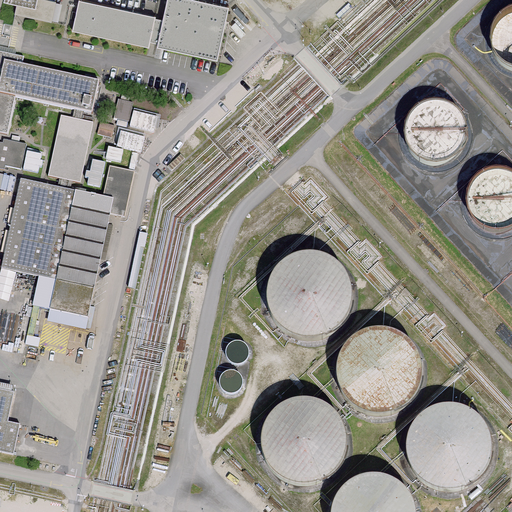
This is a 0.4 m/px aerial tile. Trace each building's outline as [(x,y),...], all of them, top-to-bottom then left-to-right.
[(4,0),(4,2),(36,9),(37,0),(4,0)] [(83,0),(78,0),(72,30),(149,47),(151,37),(158,39),(157,46),(217,59),(229,6),(201,0),(166,0),(162,21),(155,20),(156,16),(83,0)] [(497,62),(506,69),(511,70),(511,12),(510,13),(500,19),(492,28),(489,40),(491,52),(497,62)] [(16,94),(94,111),(101,80),(23,62),(25,54),(0,49),(0,130),(8,133),(16,94)] [(133,102),(118,99),(114,120),(129,123),(133,102)] [(412,156),(421,163),(433,166),(445,164),(455,158),(462,149),(465,138),(464,126),(458,115),(448,108),(437,105),(425,106),(415,112),(407,122),(404,133),(406,145),(412,156)] [(157,116),(133,111),(129,127),(153,133),(157,116)] [(49,175),(82,182),(95,122),(62,116),(51,174),(49,175)] [(115,125),(100,122),(97,135),(111,138),(115,125)] [(145,137),(121,131),(117,147),(141,153),(145,137)] [(27,145),(4,140),(3,144),(0,142),(0,169),(4,170),(5,166),(21,170),(27,145)] [(123,150),(108,147),(106,159),(121,162),(123,150)] [(105,164),(93,161),(90,173),(87,172),(85,178),(89,179),(88,185),(100,188),(105,164)] [(113,168),(106,197),(23,180),(5,266),(56,276),(50,306),(88,314),(110,213),(124,216),(134,172),(113,168)] [(474,223),(483,230),(495,233),(507,232),(511,228),(511,176),(510,175),(499,172),(487,174),(477,180),(469,189),(466,201),(468,212),(474,223)] [(310,335),(325,332),(338,324),(347,311),(350,296),(347,280),(339,267),(326,259),(311,255),(295,258),(282,267),(273,280),(270,295),(273,311),(282,324),(295,332),(310,335)] [(383,413),(398,410),(411,402),(420,389),(423,374),(420,358),(412,345),(399,337),(383,333),(368,336),(355,345),(346,358),(343,373),(346,389),(355,402),(368,410),(383,413)] [(0,452),(13,456),(20,425),(8,422),(13,393),(0,390),(0,452)] [(305,481),(320,478),(333,469),(342,456),(345,441),(342,426),(334,413),(321,404),(305,401),(290,404),(277,412),(268,425),(265,441),(268,456),(277,469),(290,478),(305,481)] [(429,487),(442,491),(455,490),(468,486),(479,477),(487,465),(490,451),(488,437),(482,424),(471,414),(458,408),(444,407),(430,410),(419,418),(410,428),(406,441),(406,455),(410,468),(418,479),(429,487)] [(416,511),(414,502),(406,489),(393,481),(377,477),(362,480),(349,489),(340,502),(338,511),(416,511)]
